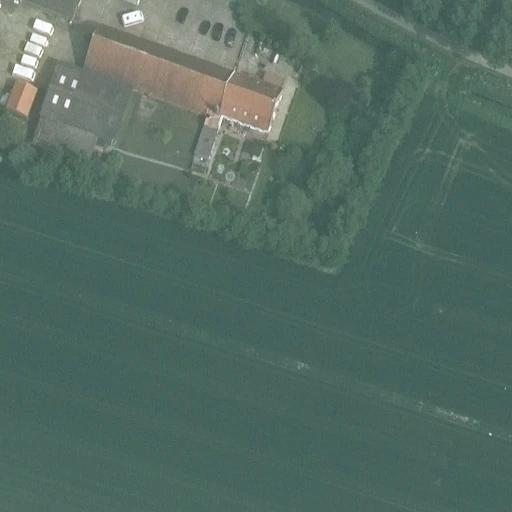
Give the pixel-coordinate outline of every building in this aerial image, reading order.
[(5,0),(70,23),(78,0),(5,0)] [(282,96),(243,82),(99,29),(82,75),(61,67),(31,147),(88,168),(98,142),(114,148),(134,93),(218,124),(219,118),(267,136),(282,96)] [(25,121),(35,97),(15,88),(5,113),(25,121)] [(207,162),(220,126),(207,121),(193,157),(207,162)] [(186,178),(178,204),(196,210),(204,184),(186,178)]
